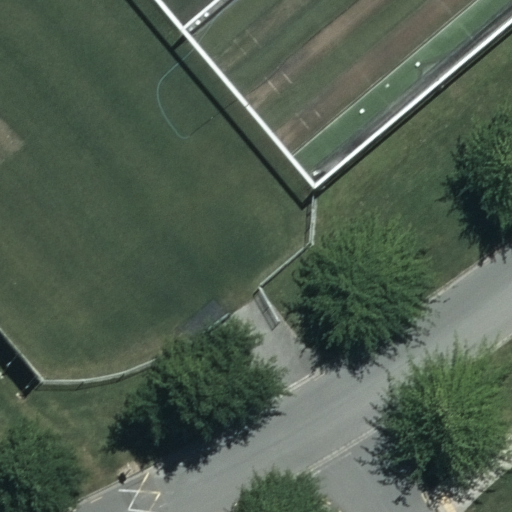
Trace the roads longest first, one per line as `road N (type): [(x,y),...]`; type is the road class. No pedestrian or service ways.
road 1 (residential): [(325,414),(511,285)]
road 2 (residential): [(153,511),(325,414)]
